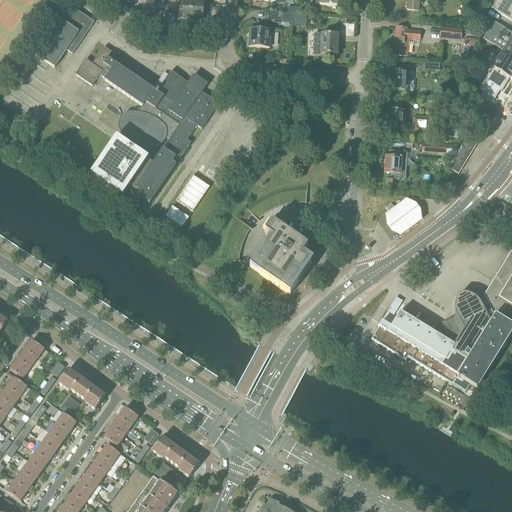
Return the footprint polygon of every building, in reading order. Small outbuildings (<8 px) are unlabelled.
[(202,19),(203,2),(179,0),(179,8),(183,8),(182,18),(190,18),(190,21),(202,22),(202,19)] [(407,0),(407,11),(419,12),(419,0),(407,0)] [(511,0),(497,0),(491,10),(511,22),(511,0)] [(73,55),(94,23),(70,6),(61,20),(58,19),(34,55),(55,69),(67,51),(73,55)] [(267,23),(282,24),(282,13),(268,12),(267,23)] [(483,39),(503,52),(511,56),(511,33),(494,22),(483,39)] [(461,42),(462,34),(478,35),(478,31),(462,29),(440,28),(439,40),(461,42)] [(406,31),(406,30),(397,29),(394,56),(404,57),(405,46),(406,46),(407,40),(419,41),(420,33),(406,31)] [(271,32),(250,30),(249,48),(269,49),(271,32)] [(315,35),(314,55),(337,56),(338,35),(315,35)] [(119,130),(120,132),(120,133),(121,134),(122,135),(123,136),(120,141),(117,139),(91,177),(123,199),(131,187),(140,192),(137,196),(150,205),(176,166),(173,164),(176,159),(179,161),(191,144),(187,142),(197,127),(202,130),(219,105),(202,93),(205,89),(191,79),(188,84),(171,72),(158,91),(157,91),(156,92),(121,68),(124,64),(119,61),(120,59),(104,48),(92,65),(86,60),(75,75),(93,87),(100,76),(105,80),(104,81),(142,107),(138,114),(137,113),(135,113),(134,112),(132,112),(131,112),(129,112),(128,113),(127,113),(125,114),(124,115),(123,116),(122,117),(121,118),(120,119),(120,120),(119,122),(119,123),(118,125),(118,126),(118,127),(119,129),(119,130)] [(510,79),(511,75),(511,56),(503,52),(493,68),(510,79)] [(440,64),(424,63),(423,70),(439,72),(440,64)] [(502,92),(510,79),(493,68),(480,89),(485,92),(482,97),(492,104),(500,91),(502,92)] [(391,73),(390,91),(413,92),(414,83),(407,82),(407,74),(389,73),(391,73)] [(474,100),(473,116),(489,125),(491,121),(484,116),(484,115),(488,109),(474,100)] [(434,114),(435,104),(422,103),(421,113),(434,114)] [(496,113),(488,109),(484,115),(492,120),(496,113)] [(413,125),(404,125),(405,112),(389,111),(388,129),(403,130),(403,134),(429,136),(431,119),(414,118),(413,125)] [(486,130),(489,125),(473,116),(473,122),(486,130)] [(473,122),(473,128),(483,134),(486,130),(473,122)] [(480,139),(483,134),(473,128),(470,133),(480,139)] [(477,144),(480,139),(470,133),(467,138),(477,144)] [(474,149),(477,144),(467,138),(464,143),(474,149)] [(471,154),(474,149),(464,143),(461,148),(471,154)] [(423,145),(423,154),(446,155),(447,147),(423,145)] [(461,148),(457,153),(468,159),(471,154),(461,148)] [(406,160),(407,153),(390,152),(389,158),(386,158),(385,174),(401,175),(402,160),(406,160)] [(457,153),(455,158),(465,164),(468,159),(457,153)] [(465,164),(455,158),(451,163),(462,169),(465,164)] [(458,175),(462,169),(451,163),(448,169),(458,175)] [(210,188),(193,176),(176,201),(193,212),(210,188)] [(289,191),(286,192),(288,205),(293,204),(294,204),(293,191),(289,191)] [(283,206),(288,205),(286,192),(282,193),(279,194),(283,206)] [(276,195),(272,196),(277,208),(283,206),(279,194),(276,195)] [(269,198),(266,199),(272,210),(277,208),(272,196),(269,198)] [(391,232),(399,236),(421,221),(421,209),(415,202),(406,198),(384,214),(385,224),(391,232)] [(272,210),(266,199),(263,201),(260,203),(267,213),(272,210)] [(260,203),(254,207),(262,217),(267,213),(260,203)] [(391,204),(385,209),(388,211),(389,213),(395,209),(393,207),(391,204)] [(182,228),(189,218),(172,207),(165,217),(182,228)] [(249,211),(258,221),(262,217),(254,207),(252,209),(249,211)] [(250,229),(240,222),(238,225),(236,228),(247,234),(250,230),(250,229)] [(290,295),(311,265),(301,258),(308,248),(272,224),(265,235),(269,238),(249,268),(290,295)] [(247,234),(236,228),(234,231),(232,234),(245,239),(247,235),(247,234)] [(244,240),(245,239),(232,234),(231,237),(230,240),(242,245),(244,240)] [(242,246),(242,245),(230,240),(229,244),(228,247),(241,250),(242,246)] [(239,256),(241,250),(228,247),(227,250),(226,254),(239,256)] [(511,251),(484,296),(479,293),(478,296),(478,295),(476,299),(474,298),(473,297),(471,296),(469,295),(467,295),(465,294),(464,294),(462,294),(460,295),(459,296),(458,297),(457,299),(456,301),(456,302),(455,304),(455,306),(455,307),(455,309),(455,311),(455,313),(456,314),(456,316),(457,318),(454,319),(443,325),(451,339),(448,343),(400,313),(391,328),(381,322),(378,327),(379,328),(371,341),(405,362),(407,358),(465,394),(470,386),(477,390),(511,333),(511,251)] [(393,317),(401,304),(402,302),(396,298),(387,313),(393,317)] [(31,341),(24,351),(37,361),(44,351),(31,341)] [(30,371),(37,361),(24,351),(17,361),(30,371)] [(10,371),(23,381),(30,371),(17,361),(10,371)] [(58,378),(65,368),(57,363),(50,373),(58,378)] [(96,392),(97,391),(76,376),(76,377),(70,373),(71,373),(68,370),(58,385),(63,388),(66,384),(71,387),(69,390),(87,403),(89,400),(93,403),(90,408),(95,411),(105,397),(102,395),(102,396),(96,392)] [(14,379),(7,389),(20,398),(27,388),(14,379)] [(20,398),(7,389),(0,398),(13,408),(20,398)] [(13,408),(0,398),(0,413),(6,418),(13,408)] [(69,398),(60,410),(65,413),(74,402),(69,398)] [(65,413),(71,417),(79,405),(74,402),(65,413)] [(125,409),(118,419),(131,429),(138,418),(125,409)] [(32,421),(36,424),(39,420),(43,415),(39,412),(32,421)] [(56,424),(69,434),(76,424),(63,415),(62,416),(56,424)] [(124,438),(131,429),(118,419),(111,429),(124,438)] [(32,421),(24,431),(29,434),(33,429),(32,429),(36,424),(32,421)] [(62,444),(69,434),(56,424),(49,434),(62,444)] [(18,426),(14,432),(14,431),(11,436),(15,439),(18,435),(18,434),(22,429),(18,426)] [(128,449),(120,443),(124,438),(111,429),(104,439),(125,454),(128,449)] [(24,431),(17,441),(22,444),(26,448),(29,445),(24,441),(29,434),(24,431)] [(151,446),(159,436),(151,431),(144,441),(151,446)] [(62,444),(49,434),(42,444),(55,453),(62,444)] [(7,441),(4,446),(8,449),(11,444),(12,444),(15,439),(11,436),(7,441)] [(190,460),(191,459),(170,444),(170,445),(164,441),(165,440),(162,438),(152,453),(156,456),(160,452),(164,455),(162,457),(180,471),(182,468),(187,471),(184,475),(189,479),(199,465),(196,463),(195,464),(190,460)] [(17,441),(10,451),(15,454),(22,444),(17,441)] [(35,454),(48,463),(55,453),(42,444),(35,454)] [(141,451),(146,454),(150,448),(145,445),(141,451)] [(100,456),(113,466),(120,456),(107,446),(100,456)] [(10,451),(3,460),(8,464),(15,454),(10,451)] [(139,464),(146,454),(141,451),(134,461),(139,464)] [(48,463),(35,454),(28,464),(41,473),(48,463)] [(113,466),(100,456),(93,466),(106,475),(110,478),(117,469),(113,466)] [(41,473),(28,464),(21,474),(34,483),(41,473)] [(132,464),(125,474),(129,477),(137,467),(132,464)] [(160,480),(168,468),(163,465),(155,476),(160,480)] [(93,466),(86,476),(99,485),(106,475),(93,466)] [(174,472),(168,468),(160,480),(165,484),(174,472)] [(34,483),(21,474),(14,483),(27,493),(28,491),(29,492),(32,488),(31,487),(34,483)] [(122,487),(129,477),(125,474),(121,480),(120,479),(117,483),(122,487)] [(99,485),(86,476),(79,486),(92,495),(99,485)] [(170,505),(177,495),(153,478),(134,504),(145,511),(164,511),(165,511),(166,511),(171,506),(170,505)] [(7,493),(20,502),(27,493),(14,483),(7,493)] [(115,497),(122,487),(117,483),(114,488),(112,491),(109,488),(107,491),(111,493),(115,497)] [(79,486),(72,495),(85,505),(92,495),(79,486)] [(111,502),(115,497),(111,493),(107,499),(111,502)] [(74,511),(79,511),(85,505),(72,495),(65,505),(74,511)] [(290,511),(279,506),(280,504),(270,498),(267,505),(264,504),(259,511),(290,511)] [(10,511),(14,506),(5,500),(2,505),(10,511)]
